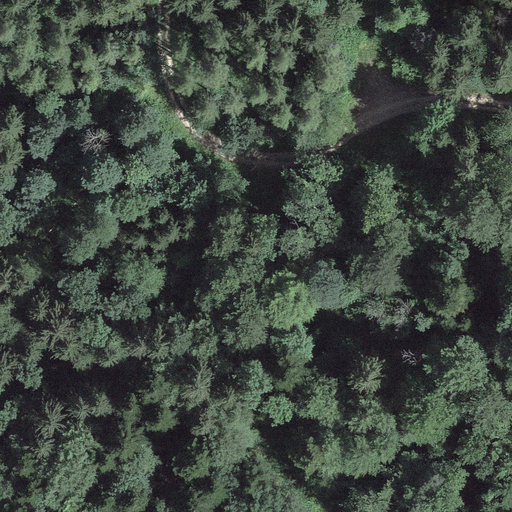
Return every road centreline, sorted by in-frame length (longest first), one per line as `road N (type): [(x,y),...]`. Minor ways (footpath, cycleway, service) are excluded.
road 1 (track): [(169,0),(172,79),(212,134),(267,157),(323,145),(392,100),(511,92)]
road 2 (track): [(325,511),(340,486),(454,420),(511,420)]
